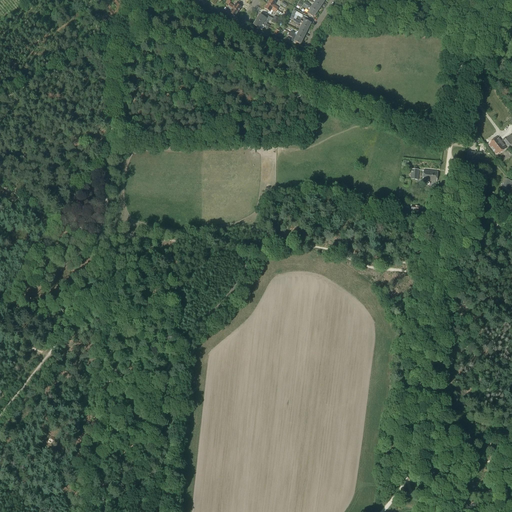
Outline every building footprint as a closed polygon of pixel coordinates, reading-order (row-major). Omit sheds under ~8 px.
[(277,10),(279,8),(275,5),(276,3),(271,0),(269,0),(267,4),(277,10)] [(317,12),(320,7),(315,3),(311,8),(317,12)] [(230,4),(229,6),(228,6),(238,12),(241,8),(236,4),(234,6),(230,4)] [(277,10),(267,4),(264,9),(270,12),(272,10),(276,13),(276,12),(279,15),(281,13),(277,10)] [(305,4),(303,7),(309,11),(307,14),(313,18),(317,12),(311,8),(309,7),(305,4)] [(228,6),(227,8),(231,11),(230,13),(235,17),(238,12),(228,6)] [(296,12),(294,10),(289,19),(293,21),(296,22),(299,24),(302,25),(302,26),(308,28),(311,23),(310,23),(311,20),(303,15),(302,16),(303,19),(305,20),(304,22),(301,21),(301,20),(298,21),(294,19),(295,16),(295,15),(296,12)] [(269,27),(270,26),(266,24),(268,21),(266,19),(260,15),(257,20),(265,25),(269,27)] [(269,27),(265,25),(257,20),(254,25),(259,29),(261,26),(264,28),(264,27),(267,29),(269,27)] [(305,34),(308,28),(302,26),(299,31),(305,34)] [(299,31),(297,36),(303,39),(305,34),(299,31)] [(294,35),(291,33),(289,33),(288,36),(292,38),(291,41),(296,43),(300,45),(303,39),(297,36),(294,35)] [(493,151),(503,143),(498,137),(488,144),(493,151)] [(497,155),(506,148),(503,143),(493,151),(497,155)] [(437,182),(438,172),(424,171),(423,181),(437,182)] [(511,189),(511,181),(506,179),(503,186),(511,190),(511,189)]
